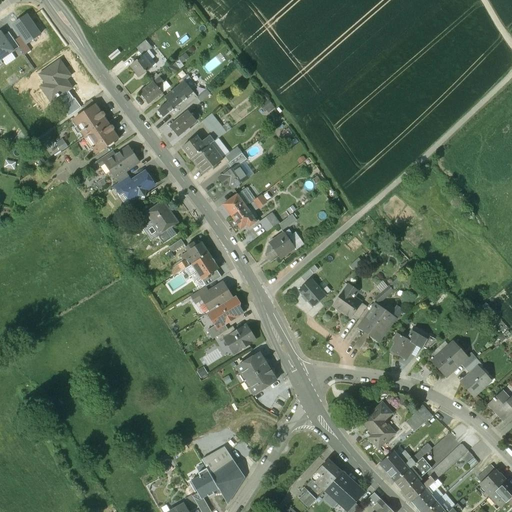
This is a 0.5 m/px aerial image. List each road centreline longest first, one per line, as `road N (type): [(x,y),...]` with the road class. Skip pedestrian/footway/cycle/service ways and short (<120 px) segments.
road 1 (tertiary): [(303,383),(226,240),(48,0)]
road 2 (track): [(260,299),(511,73)]
road 3 (residential): [(511,461),(447,402),(422,392),(336,372),(303,383)]
road 4 (tertiary): [(405,511),(326,429),(313,403)]
road 5 (residential): [(313,403),(285,428),(233,511)]
